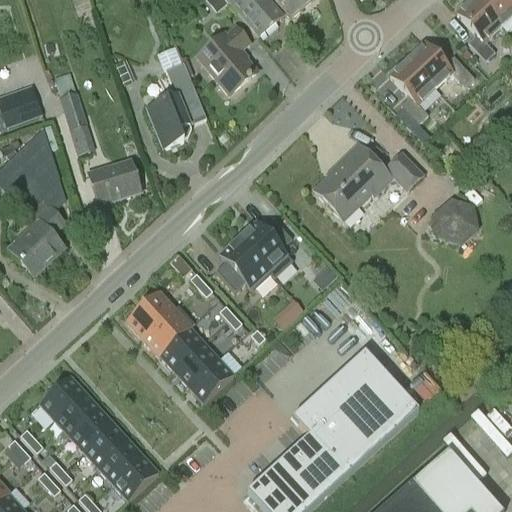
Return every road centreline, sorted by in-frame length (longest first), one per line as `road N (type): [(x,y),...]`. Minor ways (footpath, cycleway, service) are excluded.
road 1 (tertiary): [(0,393),(237,174),(363,42)]
road 2 (residential): [(177,511),(279,417)]
